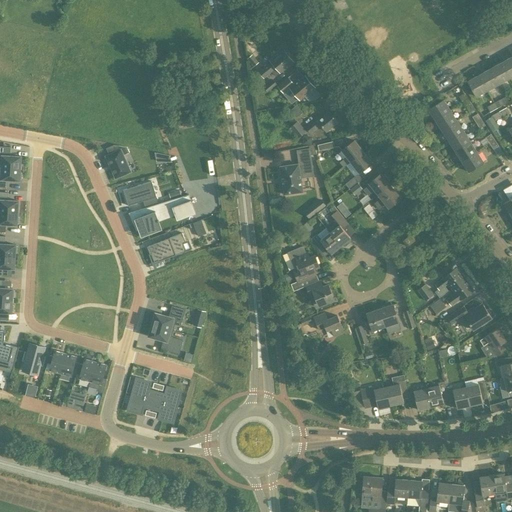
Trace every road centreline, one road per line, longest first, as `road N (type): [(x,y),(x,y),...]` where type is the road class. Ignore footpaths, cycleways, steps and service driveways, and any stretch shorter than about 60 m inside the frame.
road 1 (secondary): [(257,346),(213,0)]
road 2 (residential): [(36,137),(26,321),(123,352)]
road 3 (residential): [(36,137),(86,157),(139,274),(123,352)]
road 4 (residential): [(440,184),(277,0)]
road 5 (residential): [(123,352),(107,424),(117,435),(181,447)]
road 6 (tertiary): [(361,438),(511,425)]
road 7 (residential): [(379,235),(391,276),(380,289),(346,291),(343,270),(356,257)]
